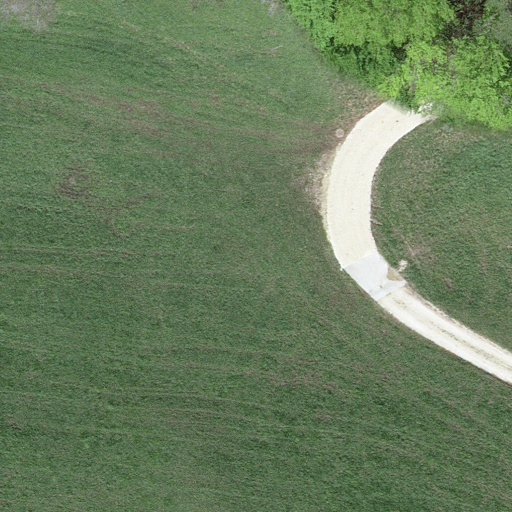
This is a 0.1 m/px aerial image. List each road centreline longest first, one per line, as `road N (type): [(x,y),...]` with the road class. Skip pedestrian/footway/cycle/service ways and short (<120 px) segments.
road 1 (track): [(511,367),(423,318),(379,281),(347,225),(354,159),(378,130),(450,88),(511,70)]
road 2 (track): [(511,257),(347,225)]
